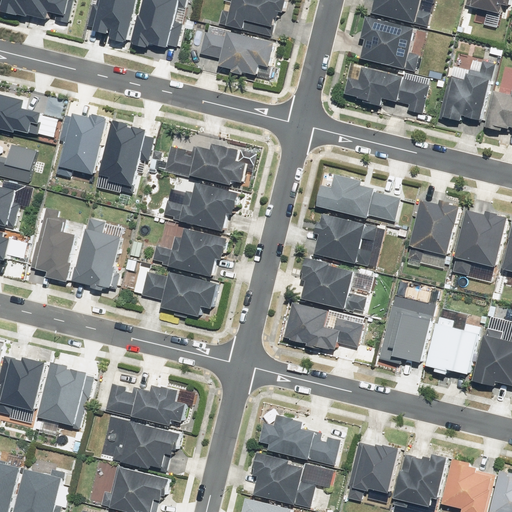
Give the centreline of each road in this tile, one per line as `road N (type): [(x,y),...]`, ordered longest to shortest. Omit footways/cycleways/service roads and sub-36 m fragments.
road 1 (residential): [(300,125),(0,45)]
road 2 (residential): [(511,432),(242,364)]
road 3 (residential): [(242,364),(0,304)]
road 4 (residential): [(242,364),(300,125)]
road 5 (residential): [(511,177),(300,125)]
road 6 (residential): [(206,511),(242,364)]
road 7 (residential): [(300,125),(331,0)]
